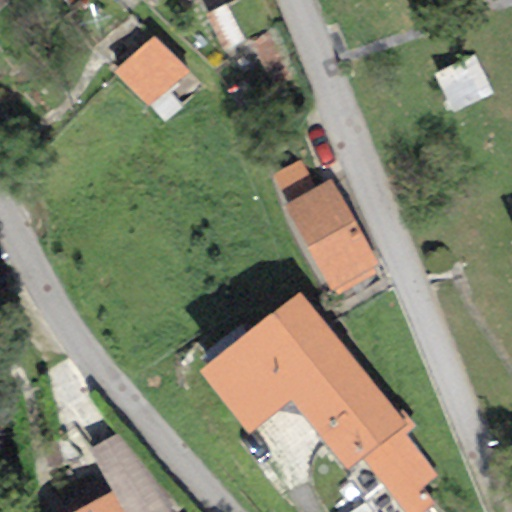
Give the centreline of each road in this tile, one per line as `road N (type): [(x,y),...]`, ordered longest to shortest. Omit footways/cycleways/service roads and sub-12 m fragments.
road 1 (residential): [(292,0),(500,511)]
road 2 (tertiary): [(221,511),(83,353),(0,214)]
